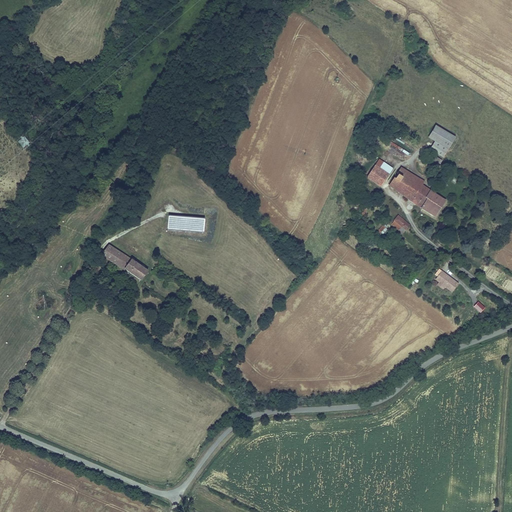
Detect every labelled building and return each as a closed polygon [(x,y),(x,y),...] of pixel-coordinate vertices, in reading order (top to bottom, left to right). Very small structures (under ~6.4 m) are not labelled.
[(427,137),(434,140),(448,149),(455,136),(435,124),(427,137)] [(429,149),(443,158),(448,149),(434,140),(429,149)] [(428,163),(436,167),(440,159),(433,155),(428,163)] [(380,186),(393,168),(379,158),(366,177),(380,186)] [(401,165),(396,173),(398,174),(395,179),(393,177),(388,185),(420,206),(426,197),(425,196),(430,189),(422,183),(424,180),(401,165)] [(434,215),(445,198),(430,189),(425,196),(426,197),(420,206),(434,215)] [(394,220),(391,224),(402,234),(410,224),(398,214),(393,220),(394,220)] [(205,218),(168,215),(167,228),(204,231),(205,218)] [(123,268),(130,258),(131,257),(107,243),(99,254),(123,268)] [(130,258),(123,268),(140,280),(147,269),(130,258)] [(451,292),(458,283),(442,270),(435,279),(438,281),(436,284),(442,289),(444,286),(451,292)] [(486,308),(478,301),(473,306),(481,313),(486,308)]
